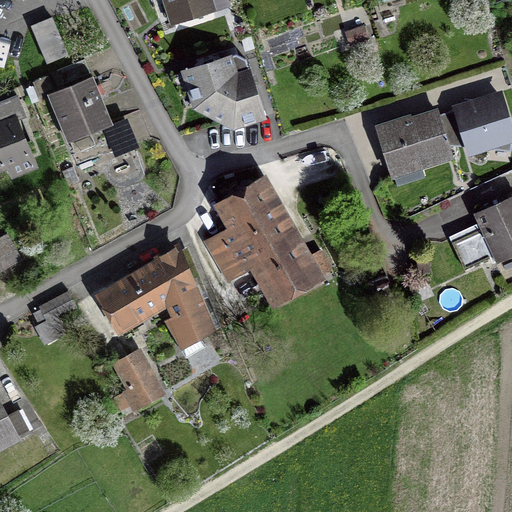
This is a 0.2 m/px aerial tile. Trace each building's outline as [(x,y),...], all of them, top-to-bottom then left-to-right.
[(163,0),(171,24),(173,24),(171,19),(209,7),(211,12),(212,11),(208,0),(163,0)] [(66,55),(50,18),(30,27),(45,64),(66,55)] [(350,31),(354,43),(366,39),(362,27),(350,31)] [(232,127),(262,117),(244,60),(234,55),(182,72),(194,107),(232,127)] [(55,71),(61,85),(88,74),(83,60),(55,71)] [(109,124),(90,78),(48,96),(67,142),(68,141),(64,132),(85,123),(88,133),(109,124)] [(498,96),(456,110),(469,151),(486,146),(510,149),(511,138),(498,96)] [(409,117),(376,127),(392,176),(395,185),(423,176),(418,162),(447,153),(448,158),(449,158),(434,112),(410,119),(409,117)] [(0,167),(29,155),(15,121),(0,126),(0,167)] [(77,182),(71,168),(61,172),(66,186),(77,182)] [(216,261),(231,252),(243,272),(256,264),(275,299),(314,278),(260,185),(223,207),(233,225),(205,241),(216,261)] [(511,197),(475,214),(483,229),(451,244),(463,270),(511,248),(511,250),(511,197)] [(0,271),(9,267),(0,250),(0,271)] [(182,342),(212,324),(181,251),(106,294),(103,289),(97,292),(120,333),(140,322),(137,316),(166,299),(175,316),(168,320),(182,342)] [(46,322),(73,308),(65,293),(39,307),(46,322)] [(137,406),(160,394),(136,351),(114,364),(137,406)] [(173,395),(177,403),(186,397),(182,390),(173,395)] [(14,438),(16,437),(0,407),(0,438),(11,432),(14,438)]
